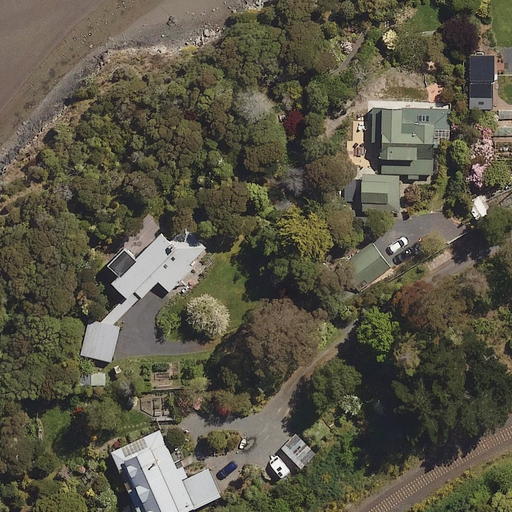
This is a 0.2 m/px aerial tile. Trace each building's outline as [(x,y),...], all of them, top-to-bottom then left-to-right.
[(400,210),(401,171),(409,171),(409,178),(420,179),(420,171),(434,171),(435,136),(444,136),(444,114),(404,114),(404,108),(375,108),(374,137),(383,137),(382,171),(364,171),(364,210),(400,210)] [(90,320),(82,354),(112,361),(120,327),(115,326),(133,308),(139,301),(144,296),(160,281),(170,291),(194,268),(190,265),(206,248),(191,233),(182,243),(164,225),(135,255),(123,244),(106,261),(119,274),(109,284),(122,297),(97,322),(90,320)] [(393,268),(371,243),(340,270),(362,295),(393,268)] [(105,371),(79,371),(79,387),(105,386),(105,371)] [(184,480),(160,429),(112,452),(139,511),(186,511),(222,496),(209,469),(184,480)] [(320,450),(301,430),(283,448),(302,467),(320,450)]
